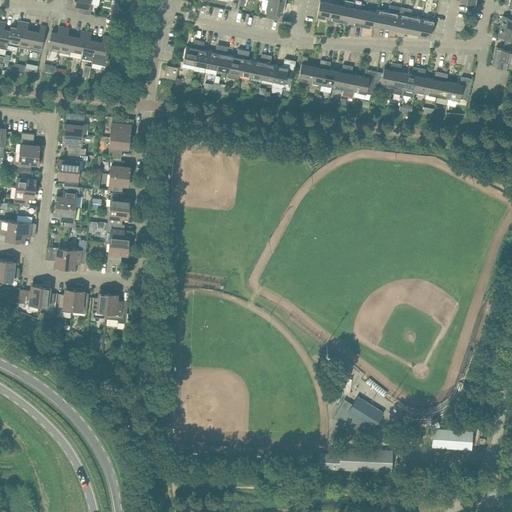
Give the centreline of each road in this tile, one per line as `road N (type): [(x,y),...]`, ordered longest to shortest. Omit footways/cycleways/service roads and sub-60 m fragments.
road 1 (residential): [(33,251),(57,275),(123,283),(141,271),(145,105),(163,12)]
road 2 (residential): [(488,0),(480,45),(294,43)]
road 3 (secondary): [(119,511),(106,465),(77,420),(0,363)]
road 4 (unclassified): [(511,352),(489,501),(450,511)]
road 5 (residential): [(0,112),(40,116),(53,129),(33,251)]
road 6 (secondary): [(0,389),(72,458),(94,511)]
road 7 (residential): [(294,43),(163,12)]
